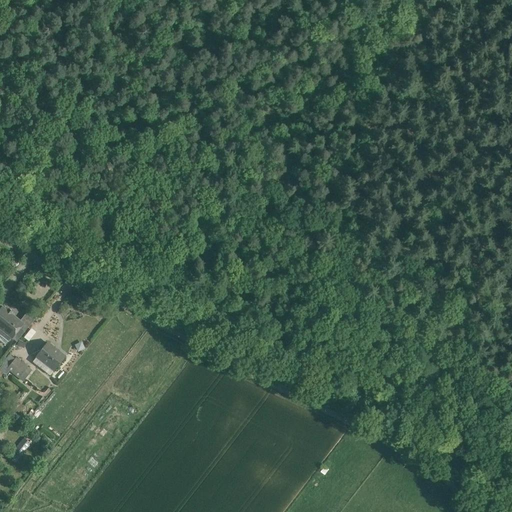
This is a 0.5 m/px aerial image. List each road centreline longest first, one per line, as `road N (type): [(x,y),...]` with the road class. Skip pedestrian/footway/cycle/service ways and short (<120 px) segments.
road 1 (track): [(0,239),(442,471)]
road 2 (track): [(442,471),(454,359),(383,65)]
road 3 (track): [(299,259),(0,67)]
road 4 (track): [(511,389),(299,259)]
